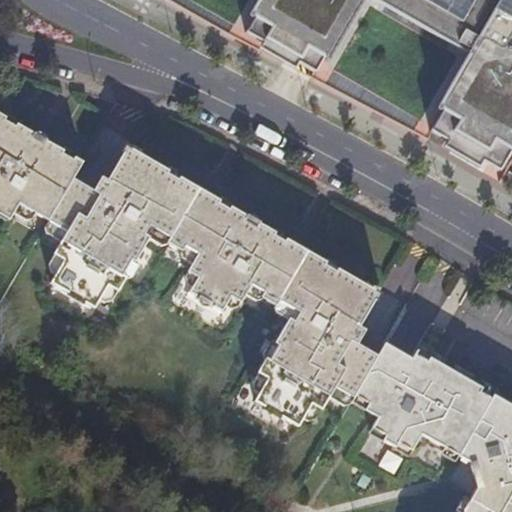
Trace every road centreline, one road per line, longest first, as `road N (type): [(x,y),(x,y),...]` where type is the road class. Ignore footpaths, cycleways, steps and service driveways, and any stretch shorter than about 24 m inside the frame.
road 1 (residential): [(154,69),(511,264)]
road 2 (residential): [(0,40),(154,69)]
road 3 (residential): [(154,69),(54,0)]
